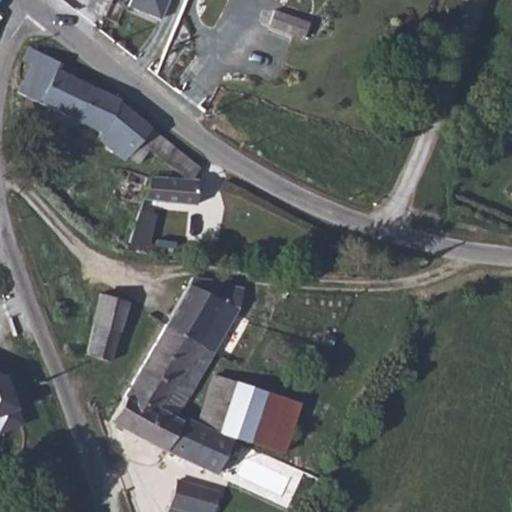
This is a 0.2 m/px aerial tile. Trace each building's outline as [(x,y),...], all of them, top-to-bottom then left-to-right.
[(160,17),(167,0),(130,0),(129,5),(160,17)] [(273,10),(269,25),(307,35),(311,20),(273,10)] [(191,180),(198,168),(117,103),(118,100),(60,64),(28,47),(22,59),(32,64),(16,92),(99,132),(95,138),(122,159),(125,156),(136,164),(144,152),(146,147),(165,163),(185,177),(191,180)] [(149,177),(142,199),(195,204),(196,181),(191,180),(185,177),(185,181),(149,177)] [(245,289),(190,278),(165,327),(213,354),(245,289)] [(99,294),(84,355),(110,362),(126,301),(99,294)] [(174,421),(213,354),(165,327),(122,397),(174,421)] [(213,374),(196,422),(231,438),(285,452),(304,402),(213,374)] [(0,431),(19,424),(1,378),(0,377),(0,431)] [(174,421),(122,397),(108,424),(163,452),(182,424),(174,421)] [(185,416),(182,424),(163,452),(214,475),(231,438),(196,422),(185,416)] [(175,479),(166,511),(210,511),(216,490),(175,479)]
